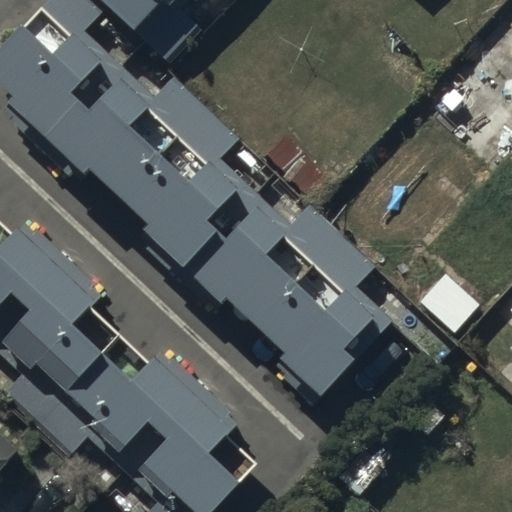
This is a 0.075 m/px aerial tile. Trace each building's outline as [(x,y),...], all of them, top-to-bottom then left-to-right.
[(18,0),(2,0),(0,3),(0,82),(72,148),(79,141),(127,185),(121,192),(212,275),(216,271),(274,323),(268,330),(311,369),(378,296),(354,274),(371,256),(305,196),(287,216),(208,144),(223,127),(168,77),(153,94),(67,17),(83,0),(82,0),(42,0),(32,12),(18,0)] [(119,0),(164,43),(197,9),(187,0),(119,0)] [(138,511),(184,511),(241,450),(215,428),(239,402),(134,308),(120,324),(75,284),(93,265),(1,182),(0,182),(0,337),(21,356),(1,379),(57,429),(76,407),(163,485),(138,511)] [(511,324),(503,334),(511,342),(511,324)] [(0,481),(26,455),(0,429),(0,481)]
